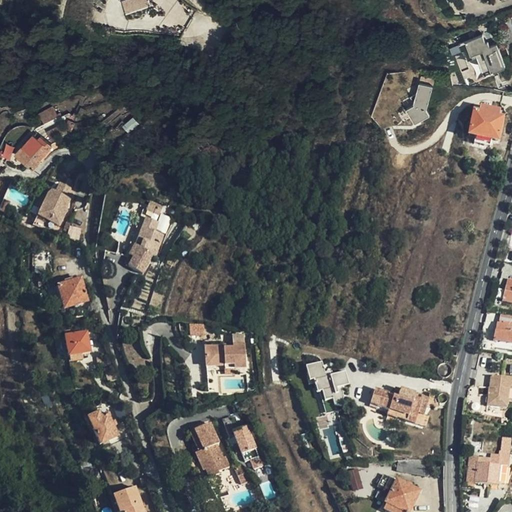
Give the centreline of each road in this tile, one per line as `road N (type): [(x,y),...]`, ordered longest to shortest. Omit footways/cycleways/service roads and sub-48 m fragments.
road 1 (residential): [(165,511),(115,378),(82,251),(107,164),(185,87),(207,12),(198,0)]
road 2 (tertiary): [(454,511),(459,390),(511,178)]
